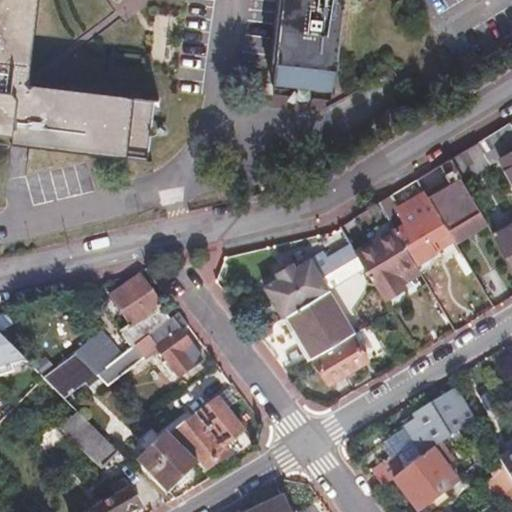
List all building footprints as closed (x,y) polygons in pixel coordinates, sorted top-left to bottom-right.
[(11,86),(14,82),(24,0),(0,0),(0,151),(14,153),(129,169),(136,110),(28,96),(23,96),(17,96),(14,95),(13,93),(11,90),(11,86)] [(270,0),(259,95),(316,102),(328,0),(270,0)] [(511,132),(508,124),(475,144),(481,155),(511,136),(511,132)] [(450,159),(461,180),(487,165),(481,155),(475,144),(450,159)] [(511,154),(500,161),(504,170),(503,170),(511,186),(511,154)] [(426,196),(447,230),(467,218),(469,223),(474,220),(471,216),(479,211),(461,180),(450,159),(439,166),(448,183),(426,196)] [(452,240),(447,230),(426,196),(424,192),(398,207),(391,195),(377,203),(393,229),(414,264),(437,250),(453,240),(452,240)] [(467,218),(447,230),(452,240),(467,232),(468,234),(486,224),(479,211),(471,216),(474,220),(469,223),(467,218)] [(393,229),(354,252),(364,269),(383,301),(405,288),(402,283),(397,275),(414,265),(414,264),(393,229)] [(511,231),(498,240),(511,265),(511,231)] [(282,318),(286,315),(325,292),(364,269),(354,252),(349,243),(326,256),(324,252),(311,259),(310,257),(295,266),(292,262),(275,272),(278,277),(262,286),(282,318)] [(414,265),(397,275),(402,283),(420,273),(414,265)] [(132,349),(169,321),(139,278),(112,297),(132,326),(121,335),(132,349)] [(286,315),(312,358),(351,335),(325,292),(286,315)] [(187,326),(178,314),(169,321),(132,349),(117,361),(96,377),(104,384),(140,356),(143,359),(155,350),(164,362),(162,364),(169,373),(171,371),(177,379),(201,361),(179,333),(187,326)] [(351,335),(312,358),(328,383),(366,360),(351,335)] [(0,376),(31,368),(0,336),(0,376)] [(96,377),(117,361),(96,337),(74,356),(89,370),(96,377)] [(74,356),(43,379),(53,389),(75,374),(80,378),(89,370),(74,356)] [(422,449),(473,419),(455,390),(416,414),(428,435),(417,441),(422,449)] [(242,433),(215,399),(166,436),(171,441),(195,466),(202,472),(229,457),(223,448),(242,433)] [(102,470),(118,454),(77,413),(61,430),(102,470)] [(171,441),(166,436),(148,454),(138,464),(168,493),(195,466),(171,441)] [(452,459),(440,444),(405,471),(393,480),(418,511),(431,501),(430,499),(442,490),(444,492),(456,482),(444,466),(452,459)] [(511,453),(498,461),(501,466),(511,483),(511,453)] [(393,480),(405,471),(393,457),(371,473),(382,488),(393,480)] [(490,472),(504,495),(511,489),(511,483),(501,466),(490,472)] [(135,511),(141,509),(124,481),(111,488),(116,498),(91,511),(135,511)] [(448,498),(444,492),(442,490),(430,499),(431,501),(435,507),(448,498)] [(285,511),(280,499),(253,511),(285,511)]
